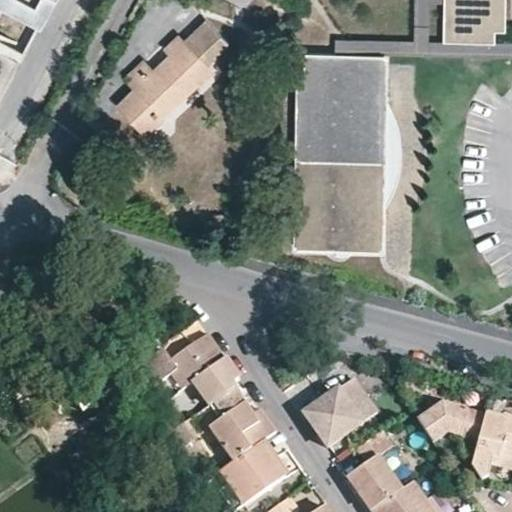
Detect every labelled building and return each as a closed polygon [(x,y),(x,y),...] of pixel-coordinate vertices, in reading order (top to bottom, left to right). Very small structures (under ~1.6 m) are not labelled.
[(56,0),(7,0),(46,20),(56,0)] [(503,0),(447,0),(447,41),(494,42),(494,30),(504,30),(503,0)] [(190,26),(178,38),(194,55),(207,43),(190,26)] [(119,106),(140,127),(154,115),(158,118),(198,81),(200,83),(211,72),(194,55),(178,38),(166,50),(172,55),(153,73),(143,63),(131,76),(140,86),(119,106)] [(383,207),(385,95),(385,54),(300,53),(297,249),(382,249),(383,207)] [(394,108),(385,95),(383,207),(384,205),(398,184),(402,173),(405,159),(405,152),(405,138),(401,124),(394,108)] [(154,115),(140,127),(147,134),(160,121),(158,118),(154,115)] [(235,375),(223,357),(215,363),(212,357),(219,352),(205,332),(168,359),(160,348),(134,366),(149,386),(165,375),(175,368),(186,383),(191,380),(207,404),(208,405),(232,388),(232,387),(229,382),(236,377),(235,375)] [(220,354),(219,352),(212,357),(215,363),(223,357),(220,354)] [(125,380),(114,364),(112,362),(76,387),(89,405),(125,380)] [(175,368),(165,375),(176,391),(186,383),(175,368)] [(345,384),(335,390),(359,424),(369,417),(345,384)] [(242,403),(232,388),(208,405),(219,420),(208,427),(231,462),(257,443),(265,438),(275,431),(263,415),(254,422),(242,403)] [(359,424),(335,390),(301,414),(313,431),(325,448),(359,424)] [(257,406),(250,397),(242,403),(254,422),(263,415),(257,406)] [(448,436),(477,443),(484,415),(443,404),(416,421),(433,446),(448,436)] [(471,466),(480,479),(486,474),(489,463),(492,452),(511,456),(511,422),(484,415),(477,443),(471,466)] [(167,434),(181,424),(175,416),(161,426),(167,434)] [(231,462),(208,427),(194,436),(218,472),(231,462)] [(381,431),(357,449),(367,463),(347,478),(359,496),(370,511),(371,511),(402,491),(379,457),(392,447),(381,431)] [(289,473),(265,438),(257,443),(282,477),(289,473)] [(257,443),(231,462),(218,472),(227,485),(242,506),(282,477),(257,443)] [(511,456),(492,452),(489,463),(511,469),(511,456)] [(402,491),(371,511),(439,511),(430,499),(425,501),(413,483),(402,491)] [(233,511),(242,506),(227,485),(218,491),(232,511),(233,511)] [(287,495),(264,511),(294,511),(298,510),(287,495)]
